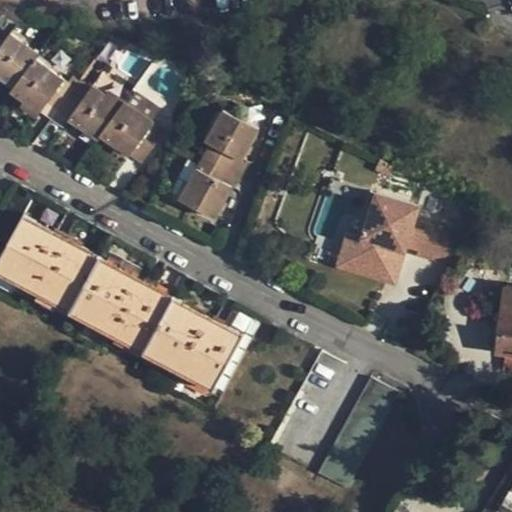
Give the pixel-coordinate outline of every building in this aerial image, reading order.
[(0,74),(19,89),(16,92),(45,113),(52,104),(101,141),(105,136),(146,165),(170,132),(156,123),(164,112),(140,94),(131,105),(130,103),(127,107),(98,85),(94,91),(84,83),(79,90),(39,60),(42,55),(14,36),(6,47),(0,44),(0,74)] [(215,145),(183,199),(218,220),(236,189),(231,187),(264,131),(230,110),(211,142),(215,145)] [(367,243),(364,242),(378,196),(372,194),(358,240),(350,237),(340,270),(397,287),(399,281),(359,269),(367,243)] [(452,269),(469,237),(429,225),(426,235),(415,231),(421,209),(378,196),(364,242),(367,243),(359,269),(399,281),(410,245),(422,249),(419,259),(452,269)] [(475,226),(483,210),(465,200),(456,217),(475,226)] [(29,215),(0,267),(0,273),(216,393),(248,335),(29,215)] [(504,327),(509,285),(501,284),(495,326),(504,327)] [(511,285),(509,285),(504,327),(500,351),(509,352),(507,369),(511,369),(511,285)] [(373,379),(321,473),(353,491),(405,397),(373,379)] [(491,511),(483,509),(482,511),(511,511),(511,477),(500,511),(491,511)]
